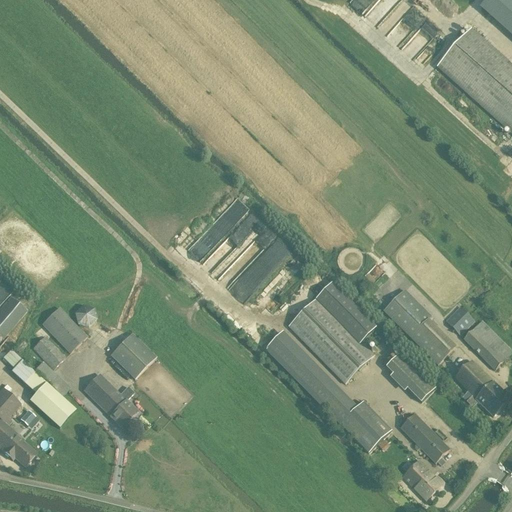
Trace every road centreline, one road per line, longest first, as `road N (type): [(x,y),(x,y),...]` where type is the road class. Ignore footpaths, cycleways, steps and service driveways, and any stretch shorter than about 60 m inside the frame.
road 1 (track): [(347,397),(271,321),(184,274),(0,94)]
road 2 (track): [(74,392),(118,328),(136,260),(0,126)]
road 3 (track): [(511,53),(474,18),(422,75),(350,15),(308,0)]
road 4 (unclassified): [(0,476),(153,511)]
